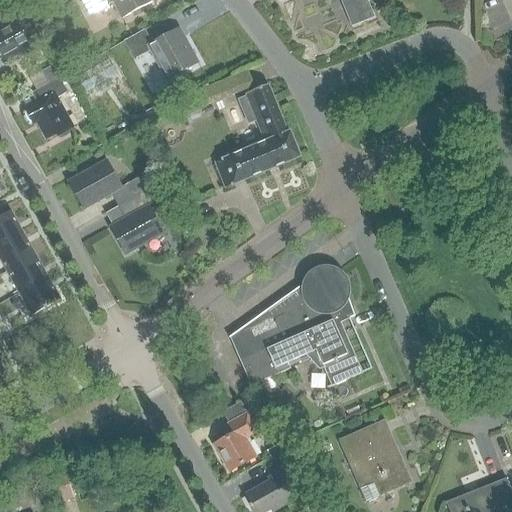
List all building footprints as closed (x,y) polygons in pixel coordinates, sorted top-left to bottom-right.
[(79,0),(88,15),(112,2),(121,19),(153,2),(151,0),(79,0)] [(342,0),(353,26),(372,19),(364,0),(342,0)] [(24,35),(36,28),(24,5),(3,17),(7,24),(0,28),(0,61),(3,60),(5,63),(31,48),(24,35)] [(166,82),(197,65),(178,30),(151,45),(144,31),(123,42),(133,61),(150,52),(166,82)] [(232,96),(263,80),(256,67),(225,82),(232,96)] [(28,122),(33,123),(34,126),(37,124),(46,141),(55,136),(59,137),(73,129),(57,100),(67,95),(58,79),(36,91),(41,101),(25,110),(26,112),(25,115),(28,122)] [(193,96),(199,110),(224,100),(217,84),(207,88),(208,90),(193,96)] [(287,135),(277,112),(267,86),(244,96),(245,98),(238,101),(248,124),(254,121),(263,143),(214,164),(225,189),(299,158),(289,134),(287,135)] [(111,197),(118,209),(147,193),(139,180),(122,189),(106,162),(69,184),(85,212),(111,197)] [(152,203),(147,193),(118,209),(124,220),(110,228),(126,257),(164,235),(157,222),(170,215),(160,198),(152,203)] [(10,212),(0,217),(0,246),(22,234),(10,212)] [(22,234),(0,246),(0,260),(6,272),(35,256),(22,234)] [(35,256),(6,272),(18,294),(47,278),(35,256)] [(339,323),(349,319),(354,317),(344,288),(343,288),(343,286),(339,280),(334,275),(327,273),(320,274),(317,275),(316,278),(316,281),(309,286),(307,282),(227,338),(228,339),(228,338),(249,386),(290,369),(287,363),(305,356),(318,369),(322,367),(331,387),(362,374),(339,323)] [(47,278),(18,294),(31,316),(59,300),(47,278)] [(228,472),(255,457),(247,444),(250,442),(247,437),(257,432),(247,414),(227,425),(232,434),(213,445),(228,472)] [(364,502),(411,482),(383,420),(337,440),(364,502)] [(280,443),(265,451),(270,460),(285,453),(280,443)] [(78,447),(76,457),(100,461),(101,451),(78,447)] [(270,511),(272,511),(296,499),(280,470),(266,478),(267,481),(242,496),(251,511),(264,511),(269,510),(270,511)] [(63,471),(48,476),(56,497),(71,492),(63,471)] [(445,503),(448,511),(511,511),(511,497),(505,480),(445,503)] [(308,489),(299,494),(306,505),(315,500),(308,489)]
